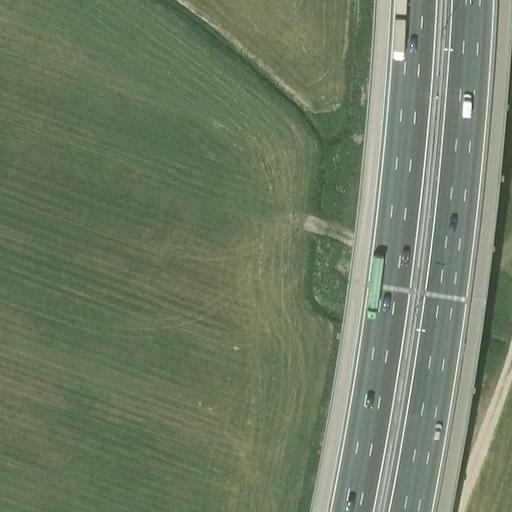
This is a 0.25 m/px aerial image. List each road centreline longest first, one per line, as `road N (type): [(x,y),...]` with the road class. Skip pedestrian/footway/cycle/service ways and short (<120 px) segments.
road 1 (motorway): [(411,0),(379,324),(345,511)]
road 2 (motorway): [(405,511),(435,335),(468,0)]
road 3 (track): [(461,511),(511,370)]
